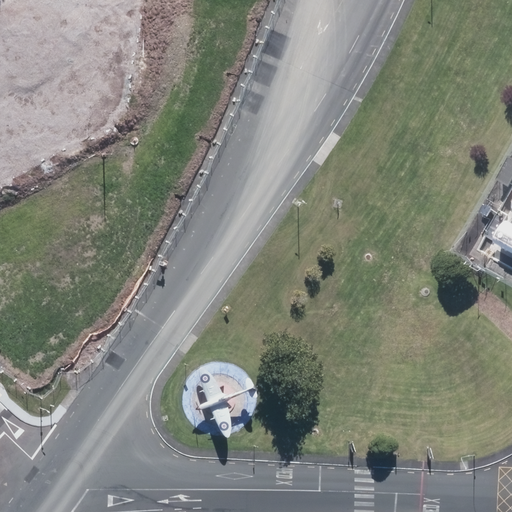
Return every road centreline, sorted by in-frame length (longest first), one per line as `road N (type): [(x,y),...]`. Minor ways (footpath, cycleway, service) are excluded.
road 1 (unclassified): [(60,497),(262,154),(369,0)]
road 2 (unclassified): [(511,494),(60,497)]
road 3 (unknown): [(262,154),(302,0)]
